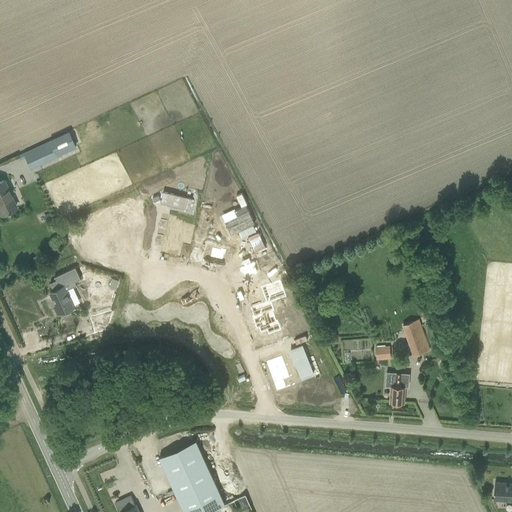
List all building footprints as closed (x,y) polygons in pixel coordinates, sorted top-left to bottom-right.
[(50,140),(24,152),(26,157),(31,168),(59,155),(77,147),(70,132),(69,131),(49,140),(50,140)] [(0,180),(0,209),(2,213),(15,207),(2,179),(0,180)] [(238,212),(227,219),(233,231),(242,226),(246,233),(259,226),(256,219),(244,195),(232,201),(238,212)] [(205,203),(200,226),(205,227),(210,228),(213,215),(216,216),(218,206),(205,203)] [(132,205),(126,229),(144,233),(150,209),(132,205)] [(50,212),(45,215),(48,221),(54,219),(50,212)] [(169,222),(163,249),(166,249),(165,252),(178,255),(185,225),(180,224),(180,223),(177,222),(177,224),(169,222)] [(207,240),(203,256),(230,262),(233,246),(218,243),(220,235),(209,233),(207,240)] [(55,306),(58,313),(74,306),(66,290),(77,285),(76,281),(81,279),(76,267),(55,276),(55,277),(56,277),(57,279),(51,282),(54,290),(50,292),(56,305),(55,306)] [(103,281),(105,274),(86,268),(84,274),(103,281)] [(112,277),(109,286),(115,289),(118,280),(112,277)] [(271,301),(287,296),(281,280),(262,287),(263,289),(264,288),(267,298),(266,298),(268,302),(253,307),(256,315),(254,316),(255,318),(255,319),(257,325),(257,326),(258,326),(258,328),(260,328),(262,332),(268,330),(269,334),(282,329),(278,320),(277,320),(273,310),(274,310),(271,301)] [(321,307),(325,315),(339,308),(335,300),(321,307)] [(403,324),(414,356),(429,350),(418,319),(403,324)] [(433,322),(426,325),(429,335),(436,332),(433,322)] [(375,347),(376,359),(391,358),(390,345),(375,347)] [(280,356),(266,361),(277,391),(285,388),(282,379),(288,377),(283,365),(280,356)] [(387,372),(386,385),(391,385),(390,402),(404,403),(405,382),(408,382),(409,374),(387,372)] [(159,457),(184,511),(207,511),(225,504),(196,440),(159,457)] [(494,499),(511,500),(511,483),(495,482),(494,499)] [(231,511),(252,511),(246,493),(227,501),(231,511)] [(115,502),(119,511),(138,511),(131,495),(115,502)]
